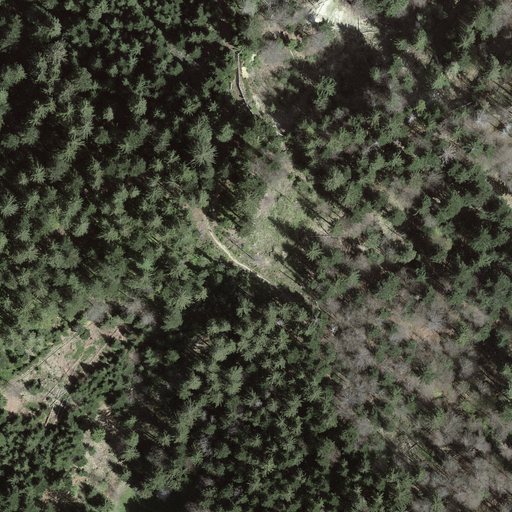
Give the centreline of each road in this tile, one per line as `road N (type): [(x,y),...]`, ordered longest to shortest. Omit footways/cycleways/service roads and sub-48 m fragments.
road 1 (track): [(307,343),(164,306),(125,307),(95,318),(0,387)]
road 2 (track): [(214,153),(208,227),(218,250),(276,288),(307,343)]
road 3 (track): [(133,134),(86,209),(0,266)]
